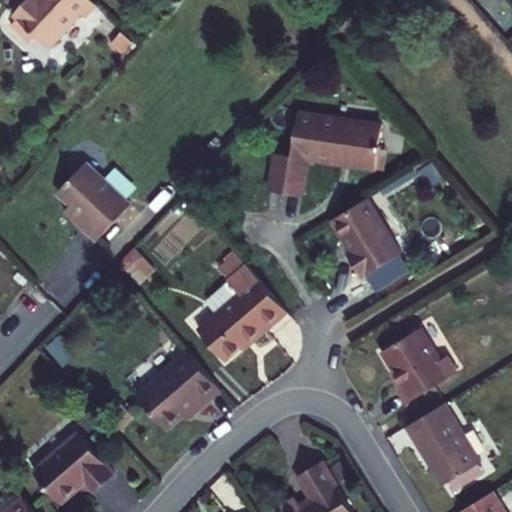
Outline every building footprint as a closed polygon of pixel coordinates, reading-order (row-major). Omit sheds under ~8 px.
[(82,16),(93,3),(89,0),(29,0),(28,1),(26,0),(22,0),(10,13),(45,46),(77,12),(82,16)] [(110,48),(102,40),(94,48),(103,56),(110,48)] [(307,160),(376,170),(381,126),(297,114),(291,156),(275,154),(270,191),(302,196),(307,160)] [(202,145),(171,178),(185,191),(217,159),(202,145)] [(96,243),(131,205),(86,163),(56,193),(69,206),(88,224),(83,230),(96,243)] [(347,255),(362,279),(402,255),(368,200),(332,222),(344,243),(347,241),(351,249),(347,251),(349,254),(347,255)] [(83,230),(88,224),(69,206),(64,211),(83,230)] [(257,280),(198,331),(224,361),(262,329),(264,332),(285,314),(257,280)] [(409,404),(459,373),(450,358),(444,361),(423,328),(385,352),(406,385),(400,389),(409,404)] [(188,353),(136,396),(166,430),(192,409),(195,412),(220,390),(188,353)] [(433,462),(446,484),(481,463),(445,405),(407,429),(429,465),(433,462)] [(94,494),(114,476),(79,434),(32,474),(60,506),(85,485),(94,494)] [(352,511),(322,462),(298,478),(312,499),(300,507),(295,499),(276,511),(352,511)] [(429,465),(442,486),(446,484),(433,462),(429,465)] [(461,511),(504,511),(493,493),(461,511)] [(33,511),(22,498),(4,511),(33,511)]
